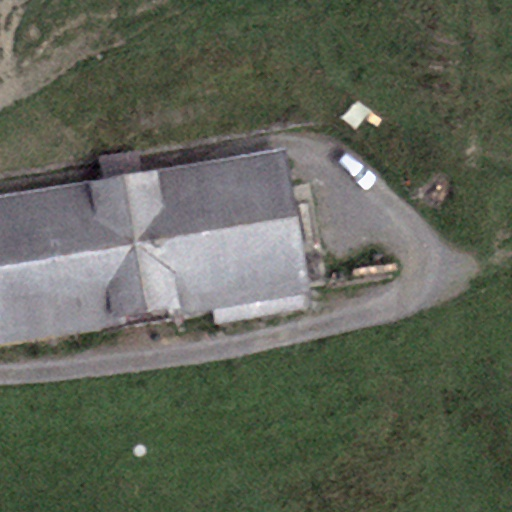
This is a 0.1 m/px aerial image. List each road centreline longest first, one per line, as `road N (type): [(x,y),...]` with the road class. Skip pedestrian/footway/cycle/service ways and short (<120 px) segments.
road 1 (track): [(0,190),(301,146),(368,176),(426,233),(491,258)]
road 2 (track): [(491,258),(438,296),(333,324),(0,372)]
